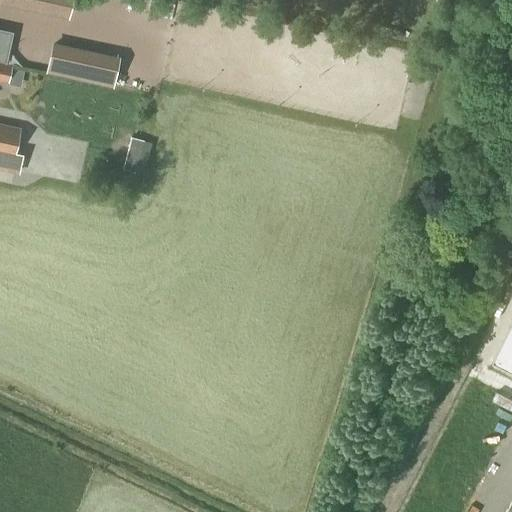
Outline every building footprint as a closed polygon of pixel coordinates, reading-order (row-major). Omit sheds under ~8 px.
[(72,0),(0,0),(0,5),(68,20),(72,0)] [(0,63),(3,64),(10,34),(0,31),(0,63)] [(49,69),(70,73),(76,48),(54,44),(49,69)] [(0,81),(8,84),(12,66),(0,63),(0,81)] [(0,156),(14,159),(20,128),(0,124),(0,156)] [(132,159),(148,164),(154,144),(138,139),(132,159)] [(511,326),(494,361),(511,369),(511,326)] [(474,497),(480,476),(470,474),(464,494),(474,497)]
